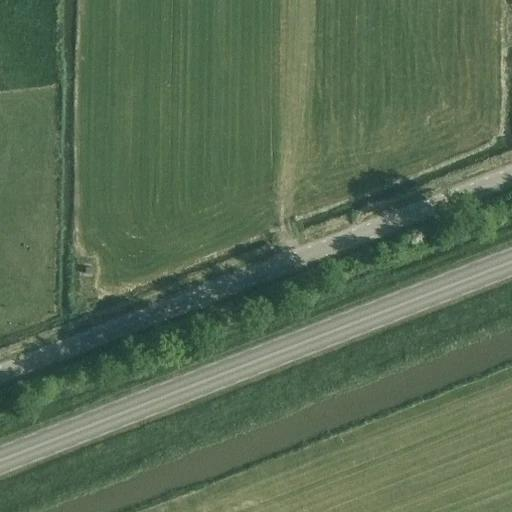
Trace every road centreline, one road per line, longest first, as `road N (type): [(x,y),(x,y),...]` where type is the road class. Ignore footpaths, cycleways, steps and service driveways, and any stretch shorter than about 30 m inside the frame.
road 1 (primary): [(511,262),(0,462)]
road 2 (unclassified): [(0,372),(511,173)]
